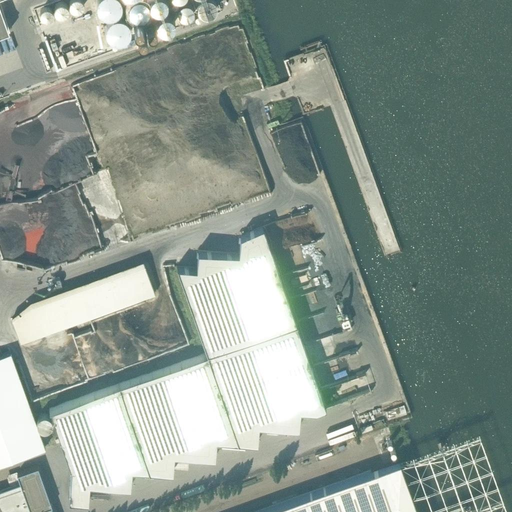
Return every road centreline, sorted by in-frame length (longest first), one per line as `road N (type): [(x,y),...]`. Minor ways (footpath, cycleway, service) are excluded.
road 1 (unknown): [(285,193),(302,186),(325,204),(385,375),(382,398),(269,446),(90,502),(67,497),(46,457),(0,467)]
road 2 (unknown): [(0,271),(43,278),(285,193)]
road 3 (unknown): [(193,503),(388,437)]
road 4 (unknown): [(34,63),(181,16),(197,0)]
